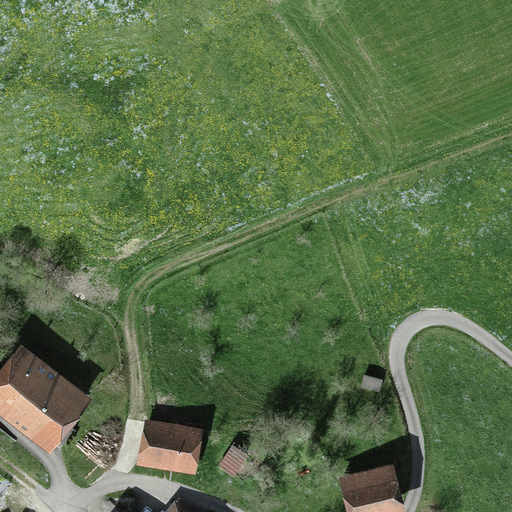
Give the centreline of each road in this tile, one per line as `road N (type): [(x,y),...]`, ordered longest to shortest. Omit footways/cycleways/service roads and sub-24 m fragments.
road 1 (unclassified): [(406,511),(417,470),(399,368),(404,335),(432,321),(456,326),(511,369)]
road 2 (unclassified): [(72,511),(122,483),(189,494),(222,511)]
